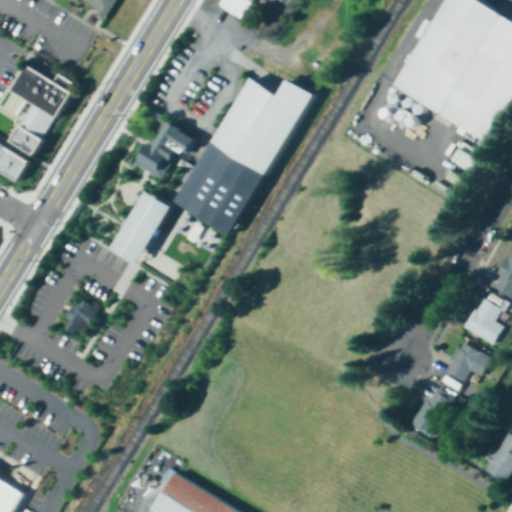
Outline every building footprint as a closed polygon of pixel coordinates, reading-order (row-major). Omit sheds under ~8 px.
[(106,23),(98,19),(102,12),(83,0),(120,0),(110,17),(106,23)] [(229,12),(220,6),(224,0),(246,0),(257,6),(246,23),(229,13),(229,12)] [(448,0),(400,88),(496,141),(511,111),(511,17),(481,1),(481,0),(448,0)] [(63,76),(77,85),(72,92),(74,94),(59,119),(58,118),(34,156),(14,143),(38,106),(15,92),(30,67),(58,84),(63,76)] [(154,168),(144,162),(155,145),(159,148),(174,123),(202,140),(189,162),(200,169),(255,81),(256,79),(286,97),(296,80),(321,96),(232,243),(186,316),(138,286),(148,270),(131,260),(124,270),(110,261),(116,251),(116,250),(152,193),(156,196),(163,185),(165,186),(170,177),(168,176),(165,182),(151,174),(154,168)] [(0,143),(33,164),(21,183),(0,169),(0,143)] [(458,158),(481,170),(488,157),(466,144),(458,158)] [(511,296),(511,253),(491,285),(511,298),(511,296)] [(81,294),(109,312),(81,355),(53,336),(81,294)] [(483,297),(465,328),(492,343),(509,312),(483,297)] [(445,371),(465,382),(472,369),(482,374),(491,359),(461,343),(445,371)] [(457,400),(437,387),(412,424),(432,438),(457,400)] [(511,473),(511,433),(510,432),(486,470),(507,482),(511,473)] [(156,511),(179,474),(241,511),(156,511)] [(0,476),(0,511),(8,511),(22,489),(0,476)]
